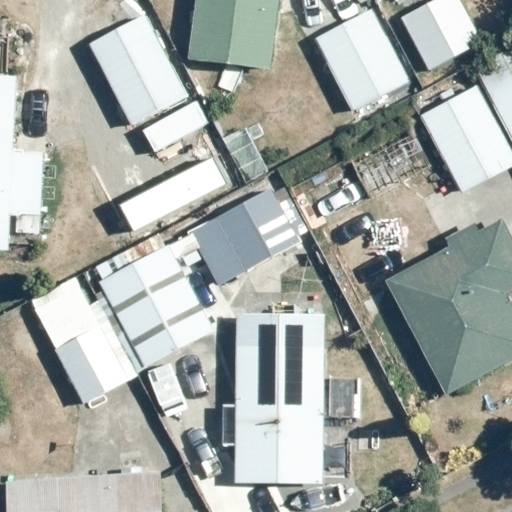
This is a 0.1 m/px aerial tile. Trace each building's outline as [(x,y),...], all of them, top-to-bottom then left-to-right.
[(177,0),(103,0),(131,65),(194,39),(177,0)] [(481,42),(460,0),(432,0),(401,15),(428,69),(481,42)] [(409,83),(373,8),(316,36),(352,110),(409,83)] [(34,18),(0,16),(0,184),(25,186),(34,18)] [(511,49),(475,69),(511,139),(511,49)] [(511,154),(392,204),(449,339),(511,312),(511,154)] [(226,274),(168,181),(98,225),(156,317),(226,274)] [(350,256),(245,254),(242,426),(347,428),(350,256)] [(141,370),(90,273),(32,303),(47,332),(83,400),(141,370)] [(5,420),(8,501),(165,495),(162,414),(5,420)]
